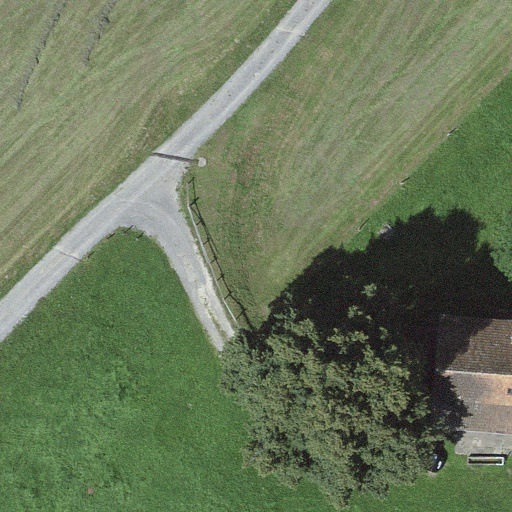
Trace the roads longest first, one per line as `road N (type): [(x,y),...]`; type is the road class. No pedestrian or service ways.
road 1 (track): [(323,0),(296,40),(175,156),(141,202),(71,250),(0,323)]
road 2 (track): [(141,202),(167,226),(237,359),(296,412),(377,438)]
